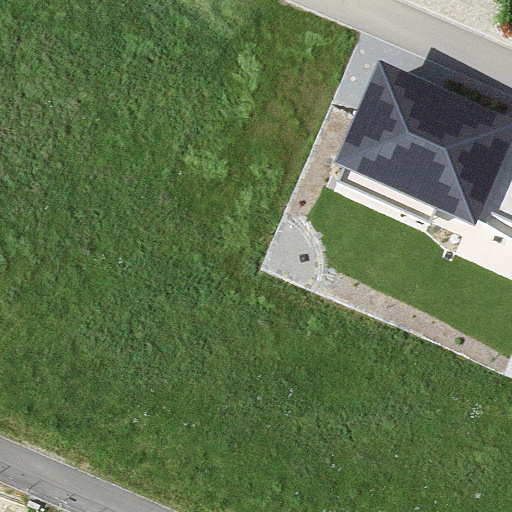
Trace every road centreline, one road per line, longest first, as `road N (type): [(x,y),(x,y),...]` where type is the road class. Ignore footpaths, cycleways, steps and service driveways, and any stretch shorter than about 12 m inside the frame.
road 1 (residential): [(335,0),(511,73)]
road 2 (residential): [(124,511),(0,458)]
